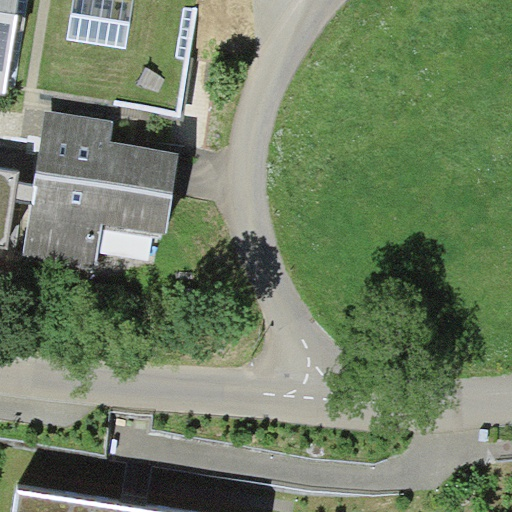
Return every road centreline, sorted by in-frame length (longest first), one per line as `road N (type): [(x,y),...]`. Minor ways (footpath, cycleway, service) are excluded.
road 1 (unclassified): [(314,402),(248,204),(256,113),(296,30),(326,0)]
road 2 (unclassified): [(314,402),(0,370)]
road 3 (residential): [(511,394),(314,402)]
